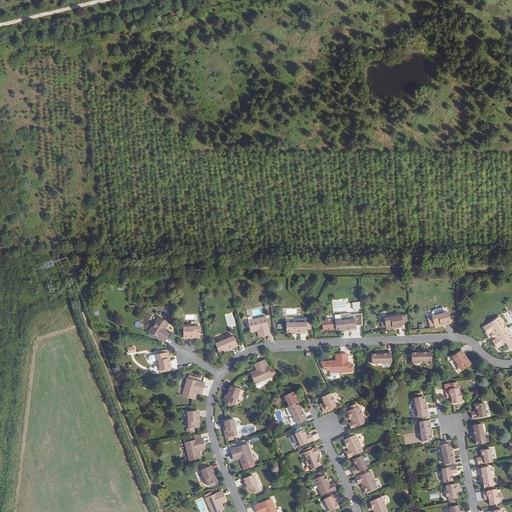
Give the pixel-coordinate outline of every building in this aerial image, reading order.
[(361,302),(352,303),(353,310),(361,309),(361,302)] [(441,326),(441,325),(451,322),(448,312),(428,318),(431,327),(434,326),(435,328),(441,326)] [(403,325),(402,324),(401,315),(381,319),(382,327),(386,327),(386,330),(393,329),(392,327),(403,325)] [(149,332),(163,341),(164,342),(168,336),(162,333),(165,329),(169,323),(158,316),(149,332)] [(492,332),(493,334),(495,336),(496,338),(492,341),(497,348),(506,342),(510,349),(511,347),(511,335),(499,316),(483,328),(488,334),(492,332)] [(257,331),(262,330),(263,336),(270,335),(270,333),(266,317),(248,321),(250,332),(257,331)] [(307,333),(306,329),(306,323),(306,319),(297,319),(297,323),(286,323),(286,332),(287,332),(291,332),(292,332),(300,331),(300,333),(307,333)] [(356,330),(356,328),(355,319),(335,321),(336,330),(337,330),(340,330),(340,329),(342,329),(349,328),(349,330),(356,330)] [(200,338),(200,327),(183,327),(183,335),(183,337),(194,337),(194,338),(200,338)] [(224,350),(231,347),(231,349),(238,346),(237,344),(234,336),(215,344),(218,352),(219,352),(223,351),(222,350),(224,350)] [(432,361),(431,352),(431,351),(425,351),(425,353),(417,353),(416,353),(412,353),(411,353),(412,362),(432,361)] [(460,351),(459,352),(452,357),(463,373),(468,370),(466,367),(471,364),(467,359),(466,360),(460,351)] [(167,352),(158,354),(157,354),(158,360),(160,371),(168,370),(170,369),(168,359),(169,359),(168,352),(167,352)] [(371,359),(372,362),(372,363),(392,363),(391,354),(391,352),(384,352),(385,354),(377,355),(376,355),(376,354),(372,354),(372,355),(371,355),(367,355),(367,360),(371,359)] [(352,372),(352,364),(348,364),(347,356),(347,354),(340,354),(341,361),(336,361),(329,361),(329,372),(338,372),(348,372),(352,372)] [(269,370),(265,361),(265,360),(258,362),(261,368),(256,370),(250,373),(255,384),(257,387),(258,388),(261,386),(262,385),(261,381),(272,377),(269,370)] [(205,383),(203,383),(187,378),(182,396),(194,400),(195,393),(197,388),(203,390),(205,383)] [(240,389),(231,386),(227,395),(226,395),(223,401),(226,402),(234,405),(240,389)] [(454,388),(450,389),(445,390),(447,396),(449,396),(450,398),(451,398),(452,404),(461,402),(460,398),(461,397),(461,394),(460,393),(459,388),(454,388)] [(335,400),(334,397),(332,396),(331,393),(323,396),(323,397),(325,402),(324,402),(325,405),(322,406),(325,412),(337,406),(335,401),(335,400)] [(424,401),(423,396),(422,397),(415,398),(414,398),(416,409),(417,409),(418,417),(418,418),(428,416),(427,409),(425,410),(424,402),(424,401)] [(296,402),(294,403),(292,404),(291,402),(288,403),(289,405),(287,406),(292,416),(296,424),(306,420),(303,413),(301,414),(298,407),(296,402)] [(487,416),(484,403),(475,404),(476,409),(477,411),(475,412),(471,412),(472,419),(487,416)] [(366,422),(362,415),(362,414),(360,410),(359,410),(358,406),(357,406),(356,404),(348,407),(349,410),(346,411),(351,422),(348,423),(351,429),(366,422)] [(194,428),(200,428),(200,421),(198,421),(197,411),(196,411),(187,412),(188,428),(189,432),(194,431),(194,428)] [(234,419),(224,421),(226,431),(224,431),(226,438),(237,436),(234,419)] [(431,440),(430,435),(429,427),(431,427),(429,420),(419,422),(421,431),(420,431),(422,442),(431,440)] [(483,432),(482,424),(471,425),(473,432),(475,432),(476,440),(477,445),(486,443),(484,432),(483,432)] [(311,433),(307,435),(306,436),(305,433),(303,429),(295,433),(300,445),(314,439),(311,433)] [(355,434),(353,435),(350,436),(350,434),(345,436),(346,438),(343,439),(348,450),(345,451),(348,458),(362,451),(359,443),(357,437),(356,437),(355,434)] [(202,438),(201,439),(196,440),(185,442),(189,461),(200,458),(199,451),(198,446),(204,445),(202,438)] [(455,463),(454,456),(452,457),(450,449),(451,448),(450,443),(440,445),(442,456),(443,456),(445,465),(455,463)] [(247,444),(232,449),(230,450),(232,456),(238,454),(240,459),(242,465),(254,461),(247,444)] [(320,465),(316,454),(319,453),(316,446),(311,448),(310,446),(305,449),(306,451),(304,452),(302,453),(305,461),(307,466),(308,466),(309,470),(320,465)] [(482,455),(483,457),(481,457),(477,458),(478,465),(493,462),(490,449),(481,451),(482,455)] [(367,469),(361,456),(353,460),(355,464),(356,466),(355,467),(351,469),(354,475),(367,469)] [(210,466),(201,470),(207,486),(218,481),(216,475),(214,476),(210,466)] [(457,473),(456,466),(441,469),(444,482),(453,481),(452,476),(451,476),(451,474),(453,474),(457,473)] [(489,467),(479,468),(480,475),(482,475),(484,483),(483,483),(484,488),(493,486),(491,475),(489,467)] [(366,493),(378,488),(376,485),(374,480),(370,471),(355,477),(358,484),(361,483),(366,493)] [(329,485),(325,474),(322,475),(316,478),(314,479),(315,483),(315,484),(313,485),(312,485),(311,487),(312,488),(313,489),(317,488),(318,488),(321,496),(336,490),(333,484),(329,485)] [(252,475),(245,478),(243,479),(247,488),(246,489),(249,495),(251,494),(259,490),(252,475)] [(461,489),(460,483),(447,485),(448,491),(447,492),(447,495),(449,496),(449,500),(458,498),(457,493),(458,492),(458,490),(461,489)] [(497,494),(496,489),(483,492),(484,497),(487,497),(488,499),(489,499),(490,505),(499,503),(499,499),(499,498),(499,495),(497,494)] [(222,491),(221,491),(211,495),(210,496),(209,493),(205,495),(206,498),(205,498),(211,511),(220,511),(223,511),(221,504),(219,500),(225,497),(222,491)] [(340,499),(337,493),(324,499),(330,511),(338,507),(336,503),(335,501),(336,501),(340,499)] [(388,511),(385,505),(386,504),(384,500),(383,500),(382,496),(370,501),(375,511),(374,511),(388,511)] [(276,511),(271,499),(256,505),(254,506),(256,511),(257,511),(263,510),(263,511),(276,511)]
